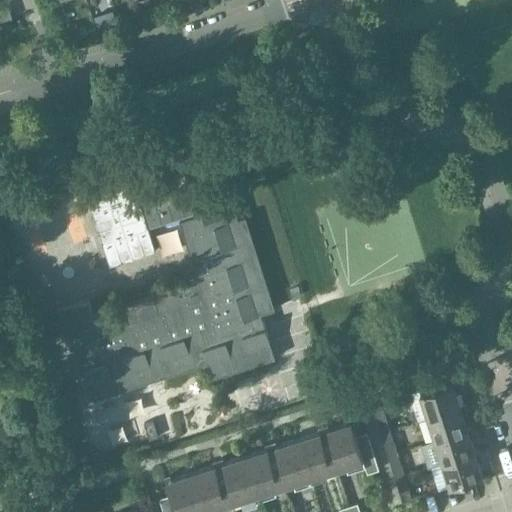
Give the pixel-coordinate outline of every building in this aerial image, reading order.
[(149,0),(143,0),(140,1),(142,9),(152,7),(149,0)] [(202,0),(188,0),(191,9),(204,5),(202,0)] [(0,21),(13,17),(9,4),(0,6),(0,21)] [(131,170),(85,185),(110,265),(156,250),(131,170)] [(200,281),(261,262),(247,216),(238,219),(228,188),(199,197),(204,212),(181,220),(200,281)] [(151,227),(198,212),(190,189),(144,203),(151,227)] [(90,299),(59,309),(72,348),(78,346),(94,398),(165,376),(209,362),(214,377),(275,358),(276,357),(262,313),(276,309),(276,307),(261,262),(200,281),(154,296),(125,305),(95,315),(90,299)] [(407,367),(421,362),(416,346),(402,350),(407,367)] [(315,359),(307,361),(313,380),(321,378),(315,359)] [(456,382),(421,393),(429,417),(462,407),(462,406),(457,392),(459,391),(456,382)] [(464,406),(462,406),(462,407),(429,417),(436,439),(469,429),(464,415),(466,414),(464,406)] [(387,417),(378,420),(381,431),(391,428),(387,417)] [(145,422),(150,439),(160,437),(154,420),(145,422)] [(320,431),(299,438),(312,477),(365,460),(363,454),(360,445),(357,435),(352,421),(330,428),(329,426),(325,427),(320,429),(320,431)] [(471,428),(469,429),(436,439),(443,462),(476,452),(472,437),(474,437),(471,428)] [(361,434),(357,435),(360,445),(371,441),(368,432),(361,434)] [(269,448),(247,455),(259,493),(312,477),(299,438),(279,445),(278,442),(269,445),(268,445),(269,448)] [(394,440),(385,443),(388,454),(398,451),(394,440)] [(371,441),(360,445),(363,454),(374,451),(371,441)] [(363,454),(365,460),(366,463),(377,460),(374,451),(363,454)] [(476,452),(443,462),(451,486),(484,476),(479,461),(481,460),(478,451),(476,452)] [(207,510),(259,493),(247,455),(225,462),(225,459),(215,462),(216,465),(194,471),(207,510)] [(377,460),(366,463),(369,473),(373,471),(380,469),(377,460)] [(402,463),(392,466),(396,477),(405,474),(402,463)] [(175,504),(177,511),(201,511),(207,510),(194,471),(172,479),(171,476),(166,477),(172,495),(175,504)] [(409,486),(400,489),(403,501),(413,498),(409,486)] [(163,507),(175,504),(172,495),(165,497),(160,498),(163,507)] [(351,511),(361,511),(359,503),(350,505),(351,511)]
